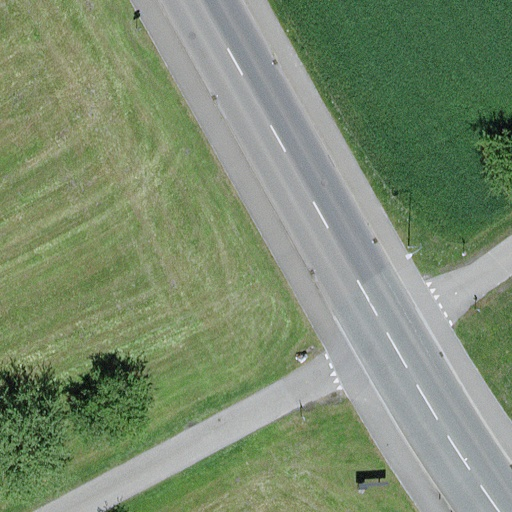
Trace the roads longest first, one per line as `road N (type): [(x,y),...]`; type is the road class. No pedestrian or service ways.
road 1 (primary): [(498,511),(389,342),(199,0)]
road 2 (track): [(70,511),(389,342),(511,256)]
